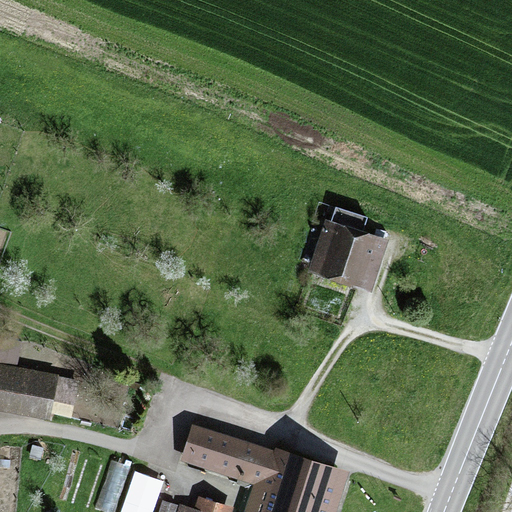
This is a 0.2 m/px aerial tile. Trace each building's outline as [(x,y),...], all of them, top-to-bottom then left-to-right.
[(335,212),(330,230),(314,278),(364,294),(380,247),(361,241),(367,223),(335,212)] [(0,369),(0,409),(48,421),(50,412),(69,417),(75,387),(0,369)] [(333,511),(344,483),(272,457),(270,463),(192,436),(184,461),(261,487),(251,511),(333,511)] [(113,511),(129,470),(115,465),(98,509),(104,511),(113,511)] [(172,511),(174,507),(165,503),(161,511),(172,511)]
